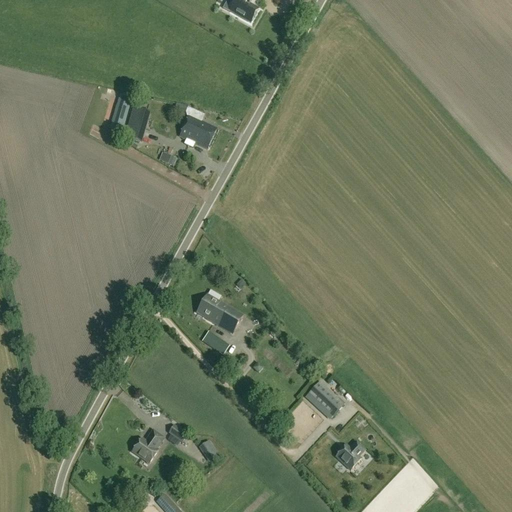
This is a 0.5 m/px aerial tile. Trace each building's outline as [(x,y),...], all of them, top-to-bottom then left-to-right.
[(230,12),(251,24),(252,22),(258,13),(257,13),(259,10),(249,5),(252,0),(232,0),(236,2),(230,12)] [(106,132),(121,137),(130,108),(114,104),(106,132)] [(140,142),(148,113),(134,109),(126,138),(140,142)] [(205,116),(192,110),(190,109),(189,111),(186,110),(185,112),(190,115),(180,138),(191,143),(189,146),(192,147),(194,144),(209,151),(218,130),(202,123),(205,116)] [(239,283),(243,289),(249,285),(244,279),(239,283)] [(212,289),(210,293),(221,299),(223,295),(212,289)] [(234,334),(243,317),(208,297),(198,314),(234,334)] [(225,344),(209,333),(203,342),(219,353),(225,344)] [(320,382),(307,397),(331,420),(344,406),(320,382)] [(183,444),(188,436),(175,427),(170,435),(183,444)] [(157,451),(165,440),(154,432),(146,443),(142,440),(133,453),(151,465),(159,453),(157,451)] [(220,457),(209,442),(199,449),(209,464),(220,457)] [(362,461),(360,459),(367,452),(357,443),(350,449),(347,446),(335,459),(351,473),(362,461)] [(165,511),(181,511),(165,495),(157,502),(165,511)]
